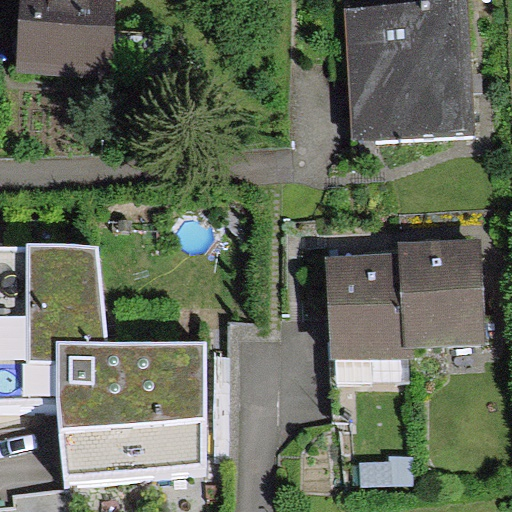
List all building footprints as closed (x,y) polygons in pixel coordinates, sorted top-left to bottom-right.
[(25,0),(20,74),(113,80),(118,0),(25,0)] [(351,10),(359,144),(474,136),(465,2),(351,10)] [(399,269),(401,356),(474,355),(473,252),(399,254),(399,269)] [(0,259),(0,413),(55,411),(55,491),(197,471),(200,363),(98,355),(85,261),(0,259)] [(324,270),(325,368),(401,367),(401,356),(399,269),(324,270)]
